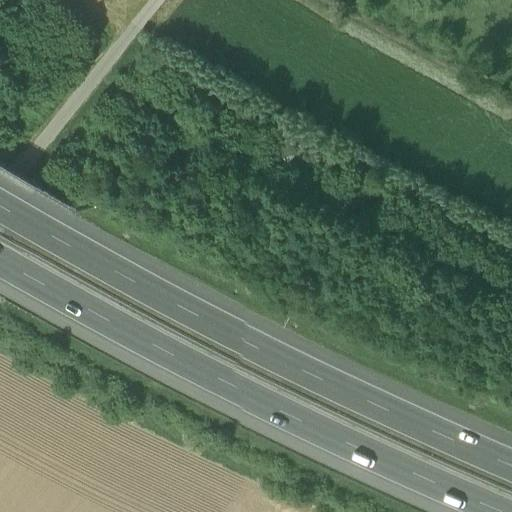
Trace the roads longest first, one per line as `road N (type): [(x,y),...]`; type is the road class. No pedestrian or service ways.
road 1 (motorway): [(511,460),(263,347),(0,203)]
road 2 (motorway): [(0,258),(241,388),(511,511)]
road 3 (residential): [(39,147),(158,0)]
